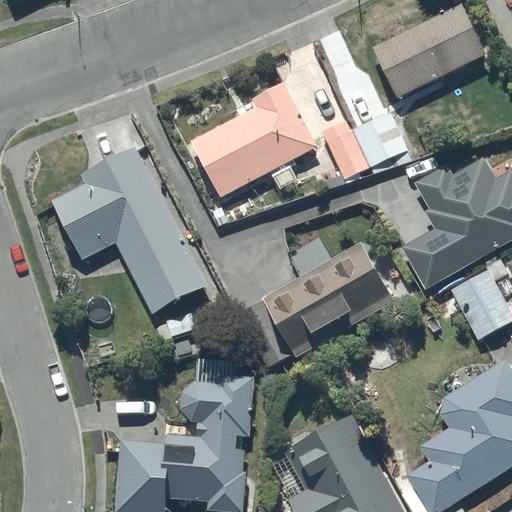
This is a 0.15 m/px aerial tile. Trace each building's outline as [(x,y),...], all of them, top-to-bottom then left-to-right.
[(463,2),(373,46),(398,97),(486,53),(463,2)] [(297,164),(293,157),(317,144),(284,81),(252,97),(257,105),(193,139),(222,195),(271,169),(282,188),(297,179),(290,167),(297,164)] [(322,131),(345,178),(372,166),(376,175),(410,159),(406,151),(410,150),(390,110),(352,129),(347,119),(322,131)] [(85,183),(52,200),(82,259),(117,241),(154,312),(207,285),(136,145),(80,174),(85,183)] [(511,168),(495,177),(483,156),(478,158),(476,153),(451,167),(449,164),(417,182),(429,208),(425,210),(436,228),(402,247),(426,289),(511,239),(511,168)] [(238,313),(268,369),(295,352),(297,356),(396,299),(361,241),(238,313)] [(511,309),(489,269),(452,288),(479,337),(511,320),(511,309)] [(414,511),(441,511),(511,465),(511,367),(506,358),(446,397),(442,413),(450,426),(420,443),(430,460),(406,476),(413,487),(402,494),(414,511)] [(115,511),(164,511),(165,496),(208,497),(208,510),(245,511),(247,470),(245,470),(246,434),(252,434),(254,375),(221,374),(221,381),(196,380),(195,381),(193,381),(192,382),(191,383),(189,383),(188,384),(187,385),(186,387),(185,388),(184,389),(183,390),(183,392),(182,393),(181,394),(181,396),(181,397),(180,399),(180,400),(180,402),(180,403),(181,405),(181,406),(181,408),(182,409),(182,410),(183,412),(184,413),(185,414),(186,415),(187,417),(188,418),(189,419),(190,419),(191,420),(193,421),(199,421),(198,435),(167,433),(167,441),(120,438),(115,511)] [(408,511),(353,409),(286,448),(308,487),(289,498),(296,511),(408,511)]
